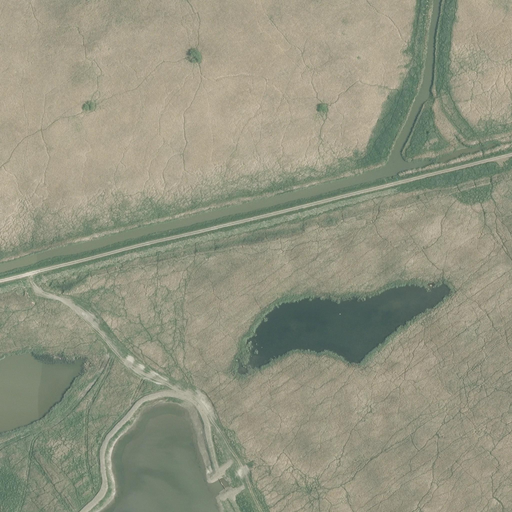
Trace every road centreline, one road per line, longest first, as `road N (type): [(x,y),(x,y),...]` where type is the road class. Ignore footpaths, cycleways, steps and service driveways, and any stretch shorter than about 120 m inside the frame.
road 1 (track): [(25,274),(511,155)]
road 2 (track): [(0,281),(25,274),(71,302),(183,395),(243,459)]
